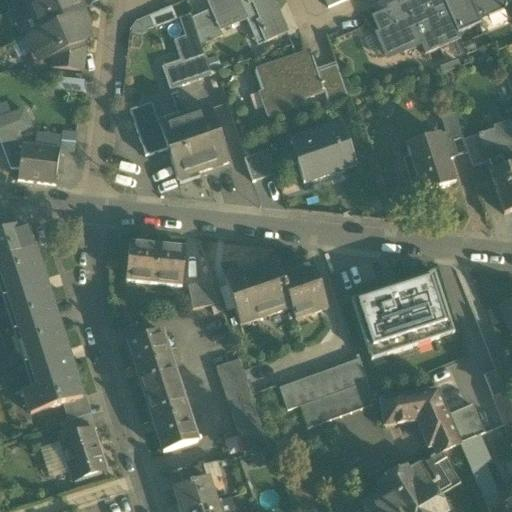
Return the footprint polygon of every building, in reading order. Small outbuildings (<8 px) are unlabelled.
[(38,0),(27,5),(32,17),(27,19),(25,26),(30,37),(81,14),(83,13),(79,5),(76,0),(38,0)] [(261,33),(265,44),(287,35),(271,0),(216,0),(207,4),(211,12),(220,32),(246,21),(252,36),(261,33)] [(323,0),(328,10),(350,0),(323,0)] [(460,41),(457,34),(443,3),(441,0),(412,0),(403,4),(405,9),(390,16),(388,11),(371,18),(378,33),(374,35),(382,52),(384,56),(401,49),(404,54),(421,47),(425,56),(460,41)] [(449,0),(443,3),(457,34),(479,25),(476,17),(482,15),(488,18),(503,12),(505,7),(501,0),(449,0)] [(403,4),(388,11),(390,16),(405,9),(403,4)] [(171,8),(149,18),(155,31),(177,21),(171,8)] [(181,63),(188,85),(200,81),(211,77),(203,55),(201,47),(222,38),(220,32),(211,12),(192,20),(190,16),(179,20),(186,38),(191,51),(185,53),(187,60),(181,63)] [(87,28),(81,14),(30,37),(28,38),(33,49),(32,50),(30,56),(32,61),(38,64),(51,58),(82,44),(87,42),(84,36),(87,28)] [(155,31),(149,18),(138,22),(132,29),(131,35),(143,36),(155,31)] [(261,33),(252,36),(256,47),(265,44),(261,33)] [(382,52),(374,35),(364,39),(371,56),(382,52)] [(33,49),(28,38),(15,43),(22,59),(30,56),(32,50),(33,49)] [(174,42),(181,63),(187,60),(185,53),(191,51),(186,38),(174,42)] [(52,70),(81,73),(85,50),(82,44),(51,58),(53,63),(52,70)] [(401,49),(384,56),(386,62),(404,54),(401,49)] [(300,61),(302,59),(302,58),(301,58),(255,73),(261,93),(263,93),(270,114),(303,103),(302,99),(324,92),(317,74),(312,58),(308,60),(304,65),(300,61)] [(188,85),(181,63),(165,68),(171,88),(172,91),(188,85)] [(324,92),(329,108),(348,102),(336,67),(317,74),(324,92)] [(84,83),(56,80),(55,92),(83,95),(84,83)] [(0,106),(0,121),(11,117),(6,104),(0,106)] [(166,152),(158,129),(151,106),(129,113),(145,159),(166,152)] [(166,152),(177,182),(229,165),(211,111),(158,129),(166,152)] [(22,147),(21,151),(16,151),(13,136),(30,129),(24,113),(11,117),(0,121),(0,145),(10,171),(19,171),(17,183),(55,187),(59,154),(59,152),(34,149),(22,147)] [(446,135),(450,145),(463,141),(454,116),(440,121),(445,135),(446,135)] [(511,132),(510,127),(479,137),(487,163),(486,163),(486,165),(490,175),(503,217),(511,214),(511,132)] [(296,165),(303,186),(355,168),(342,128),(297,143),(304,163),(296,165)] [(62,133),(61,138),(59,152),(59,154),(73,156),(76,135),(62,133)] [(34,149),(59,152),(61,138),(36,135),(34,149)] [(410,184),(415,199),(455,186),(447,162),(455,160),(450,145),(446,135),(445,135),(406,148),(417,181),(410,184)] [(468,155),(472,170),(486,165),(486,163),(487,163),(479,137),(463,142),(468,155)] [(450,145),(455,160),(468,155),(463,142),(463,141),(450,145)] [(290,146),(296,165),(304,163),(297,143),(290,146)] [(244,161),(252,184),(277,176),(268,152),(244,161)] [(0,235),(0,262),(34,252),(34,251),(26,228),(0,235)] [(26,228),(34,251),(38,250),(32,232),(26,228)] [(125,283),(180,289),(184,254),(130,247),(125,283)] [(0,262),(0,276),(18,334),(56,322),(34,252),(0,262)] [(224,284),(238,325),(256,319),(257,323),(291,311),(293,318),(309,312),(311,317),(327,311),(312,268),(281,279),(275,263),(240,275),(241,278),(224,284)] [(435,332),(450,327),(433,275),(351,302),(368,354),(383,349),(386,358),(417,348),(414,339),(427,335),(430,344),(438,341),(435,332)] [(187,289),(193,313),(220,308),(216,295),(213,284),(187,289)] [(505,323),(511,340),(511,302),(499,309),(505,323)] [(505,323),(499,309),(486,314),(492,328),(505,323)] [(81,400),(56,322),(18,334),(36,389),(22,394),(29,417),(63,407),(82,401),(81,400)] [(435,332),(438,341),(453,336),(450,327),(435,332)] [(127,345),(163,456),(197,445),(161,334),(127,345)] [(414,339),(417,348),(430,344),(427,335),(414,339)] [(383,349),(368,354),(371,363),(386,358),(383,349)] [(304,429),(371,404),(358,362),(279,391),(288,414),(291,413),(297,411),(304,429)] [(218,372),(247,458),(250,457),(270,450),(251,397),(240,364),(218,372)] [(492,400),(504,395),(495,372),(483,377),(492,400)] [(432,448),(435,455),(436,456),(440,454),(459,447),(437,393),(380,403),(384,428),(417,422),(428,450),(432,448)] [(511,414),(504,395),(492,400),(511,450),(511,414)] [(63,407),(68,423),(88,417),(91,416),(85,399),(81,400),(82,401),(63,407)] [(256,409),(263,431),(275,426),(273,421),(276,418),(272,406),(268,405),(267,405),(256,409)] [(448,418),(460,446),(474,440),(480,438),(483,437),(471,408),(448,418)] [(93,432),(88,417),(68,423),(56,427),(61,442),(93,432)] [(72,474),(74,482),(106,472),(93,432),(61,442),(61,443),(72,474)] [(460,446),(465,458),(479,452),(485,466),(491,463),(480,438),(474,440),(460,446)] [(72,474),(61,443),(39,450),(49,482),(72,474)] [(485,466),(479,452),(465,458),(487,511),(499,511),(511,504),(511,502),(506,493),(498,497),(485,466)] [(264,454),(250,457),(253,471),(267,468),(264,454)] [(435,455),(405,474),(418,497),(428,492),(433,501),(459,486),(440,454),(436,456),(435,455)] [(202,468),(203,469),(206,480),(207,483),(222,478),(217,465),(202,468)] [(179,474),(183,487),(206,480),(203,469),(179,474)] [(440,511),(433,501),(428,492),(418,497),(405,474),(380,493),(376,486),(372,485),(357,494),(356,499),(363,511),(440,511)] [(173,490),(180,511),(193,511),(215,505),(207,483),(206,480),(183,487),(173,490)] [(234,511),(231,500),(215,505),(216,511),(234,511)]
